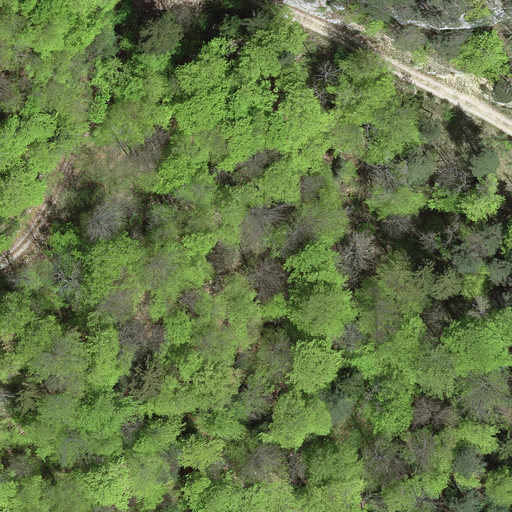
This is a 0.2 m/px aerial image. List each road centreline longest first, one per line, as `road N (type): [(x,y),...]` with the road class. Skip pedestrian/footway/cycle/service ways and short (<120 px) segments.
road 1 (track): [(0,262),(39,228),(145,0)]
road 2 (track): [(266,0),(511,125)]
